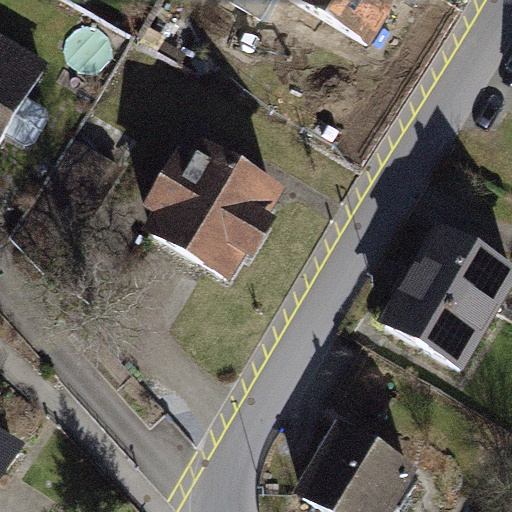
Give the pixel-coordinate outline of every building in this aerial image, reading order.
[(271,0),(231,0),(232,0),(261,18),(271,0)] [(302,0),(297,9),(372,54),(404,0),(302,0)] [(0,147),(45,68),(0,42),(0,147)] [(75,147),(13,242),(58,271),(120,176),(75,147)] [(175,170),(149,217),(163,225),(152,244),(220,281),(232,259),(259,274),(281,234),(267,226),(282,198),(205,155),(192,179),(175,170)] [(511,287),(436,242),(377,342),(463,393),(511,309),(511,287)] [(341,427),(299,498),(322,511),(387,511),(413,470),(341,427)] [(0,493),(22,457),(0,443),(0,493)]
